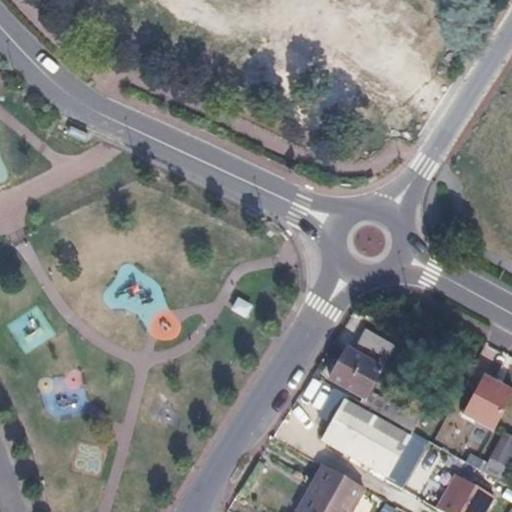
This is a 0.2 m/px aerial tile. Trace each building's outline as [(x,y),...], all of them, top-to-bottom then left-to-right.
[(350,353),(346,351),(328,381),(361,400),(394,346),(365,329),(350,353)] [(322,411),(334,418),(321,441),(385,478),(395,462),(410,470),(426,442),(411,433),(407,439),(342,402),(345,397),(334,390),(322,411)] [(371,394),(363,407),(392,423),(399,410),(371,394)] [(415,419),(399,410),(392,423),(408,432),(415,419)] [(325,469),(321,466),(307,491),(311,493),(325,469)] [(349,511),(362,490),(325,469),(311,493),(307,491),(294,511),(349,511)] [(483,511),(492,498),(454,476),(435,510),(437,511),(483,511)]
